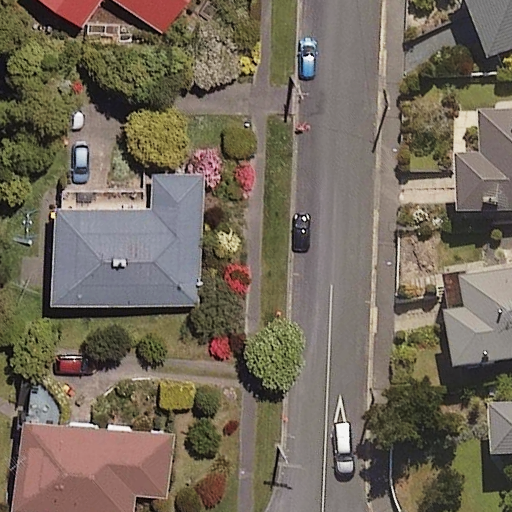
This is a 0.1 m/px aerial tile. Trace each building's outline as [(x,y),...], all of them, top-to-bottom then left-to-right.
[(56,0),(80,17),(91,0),(124,0),(160,25),(177,0),(56,0)] [(511,0),(469,0),(492,59),(511,51),(511,0)] [(511,112),(484,113),(485,159),(460,159),(462,213),(511,211),(511,112)] [(201,166),(146,164),(145,194),(54,192),(51,294),(197,298),(201,166)] [(511,362),(511,274),(464,282),(469,314),(449,317),(458,371),(511,362)] [(511,409),(492,411),(495,458),(511,457),(511,409)] [(172,429),(21,413),(11,506),(67,511),(131,511),(134,490),(165,493),(172,429)]
